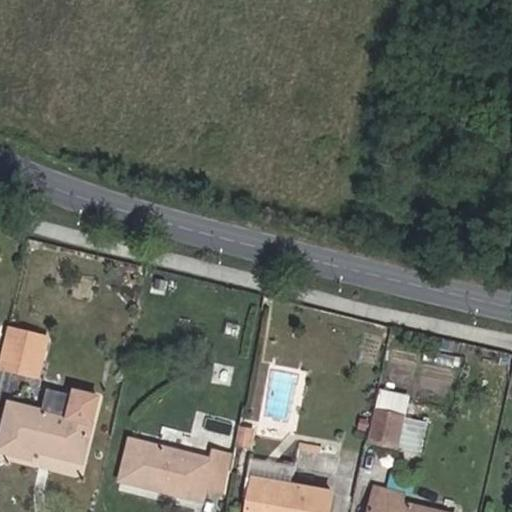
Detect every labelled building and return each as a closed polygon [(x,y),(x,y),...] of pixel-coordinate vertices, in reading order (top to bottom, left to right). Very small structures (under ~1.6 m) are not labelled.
[(39,379),(49,339),(10,329),(0,368),(39,379)] [(84,460),(92,422),(98,396),(74,391),(72,399),(49,394),(45,413),(10,406),(0,451),(35,459),(37,450),(84,460)] [(382,392),(377,413),(371,441),(395,447),(402,419),(406,398),(387,393),(382,392)] [(236,444),(250,447),(253,432),(238,430),(236,444)] [(216,451),(213,462),(130,441),(120,480),(203,501),(206,488),(221,492),(231,455),(216,451)] [(248,460),(240,498),(246,499),(250,479),(286,486),(290,468),(248,460)] [(243,511),(324,511),(328,494),(286,486),(250,479),(246,499),(243,511)] [(402,496),(375,490),(370,511),(427,511),(400,506),(402,496)]
